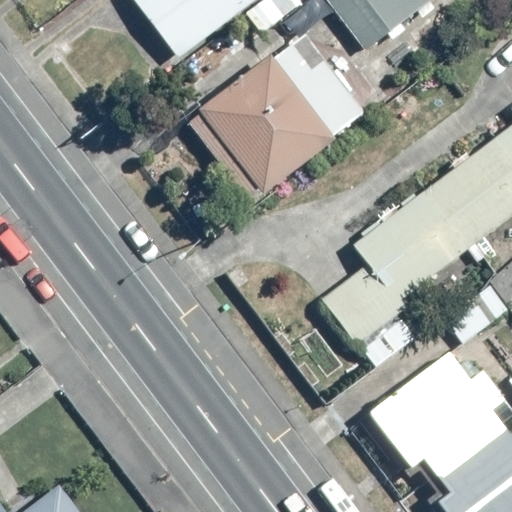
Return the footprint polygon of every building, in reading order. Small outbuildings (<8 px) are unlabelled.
[(251,0),(124,0),(170,61),(251,0)] [(279,0),(266,0),(243,20),(260,41),(292,15),(279,0)] [(326,0),(366,54),(440,0),(326,0)] [(367,112),(304,30),(188,117),(251,199),(367,112)] [(511,120),(345,246),(362,269),(315,304),(348,349),(400,311),(393,303),(511,213),(511,120)] [(489,283),(439,317),(457,343),(506,308),(489,283)] [(460,383),(436,354),(351,422),(391,473),(402,464),(431,500),(418,511),(419,511),(511,511),(511,433),(498,444),(469,407),(488,392),(473,372),(460,383)] [(69,511),(52,487),(18,511),(69,511)]
